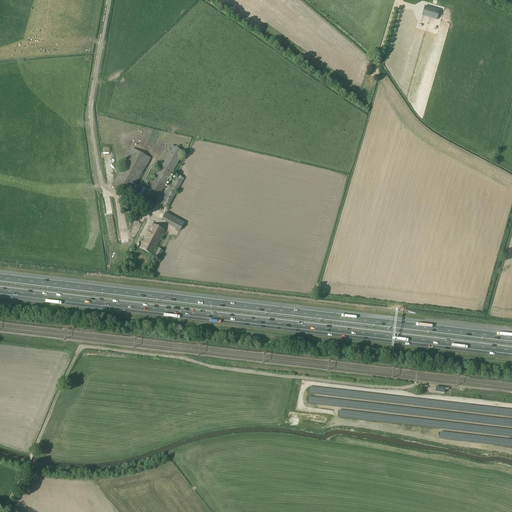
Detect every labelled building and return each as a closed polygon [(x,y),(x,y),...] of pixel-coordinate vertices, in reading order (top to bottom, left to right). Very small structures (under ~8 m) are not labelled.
[(425,6),(422,15),(437,20),(439,10),(425,6)] [(152,209),(167,182),(171,184),(160,203),(168,207),(184,178),(176,174),(173,181),(169,178),(184,152),(172,145),(140,202),(152,209)] [(151,158),(132,148),(111,186),(113,187),(112,188),(114,190),(115,188),(130,196),(151,158)] [(169,225),(180,231),(185,222),(165,212),(161,220),(169,224),(169,225)] [(140,248),(152,254),(164,231),(152,224),(140,248)] [(109,242),(116,240),(114,233),(107,234),(109,242)] [(154,255),(159,258),(163,251),(158,248),(154,255)]
